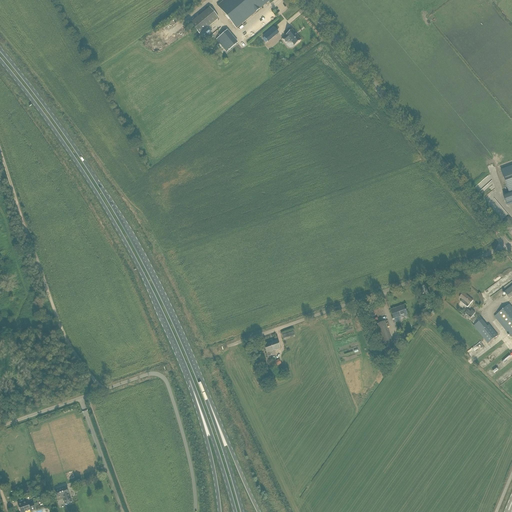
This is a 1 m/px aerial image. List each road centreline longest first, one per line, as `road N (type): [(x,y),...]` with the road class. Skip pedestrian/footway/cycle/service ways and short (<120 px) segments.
road 1 (primary): [(201,387),(112,205),(0,50)]
road 2 (primary): [(0,60),(121,235),(191,379)]
road 3 (unclassified): [(308,0),(511,246)]
road 4 (unclassified): [(0,425),(159,374),(187,455),(195,511)]
road 5 (unclassified): [(227,346),(511,246)]
road 6 (track): [(0,156),(60,327),(100,390)]
road 7 (primary): [(191,379),(234,511)]
road 8 (primary): [(258,511),(201,387)]
road 9 (primary): [(191,379),(219,511)]
road 10 (primary): [(241,511),(201,387)]
